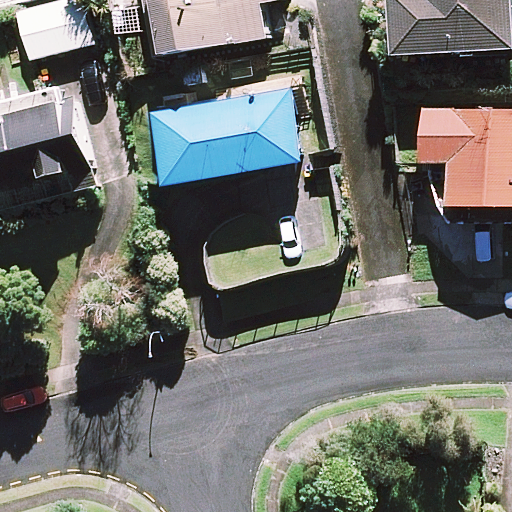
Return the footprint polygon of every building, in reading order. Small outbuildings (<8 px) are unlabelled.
[(0,0),(0,9),(53,0),(0,0)] [(80,0),(55,0),(21,6),(32,68),(91,58),(80,0)] [(116,0),(120,17),(150,10),(160,57),(274,32),(268,2),(275,0),(116,0)] [(511,36),(511,0),(402,0),(405,41),(511,36)] [(110,90),(78,63),(64,78),(96,104),(110,90)] [(315,145),(301,78),(164,107),(179,174),(315,145)] [(0,211),(100,189),(78,93),(0,110),(0,211)] [(511,193),(511,97),(429,101),(431,153),(458,151),(460,196),(511,193)] [(346,256),(333,197),(207,227),(221,285),(346,256)]
